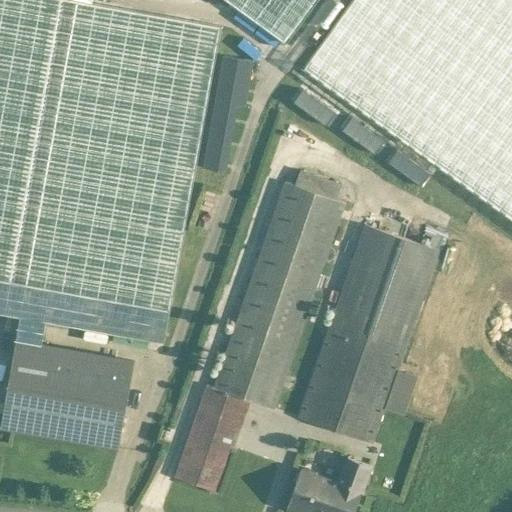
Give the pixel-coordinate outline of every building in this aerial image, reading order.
[(317,0),(0,0),(0,312),(20,316),(0,427),(118,448),(134,360),(42,344),(46,321),(164,342),(221,27),(91,3),(93,0),(226,0),(286,43),(317,0)] [(511,0),(353,0),(305,66),(511,215),(511,0)] [(250,397),(268,403),(335,206),(286,189),(219,384),(209,381),(178,471),(248,495),(259,462),(231,453),(250,397)] [(368,226),(307,409),(372,431),(433,247),(368,226)] [(292,509),(301,511),(363,511),(380,465),(351,454),(342,479),(307,467),(292,509)]
